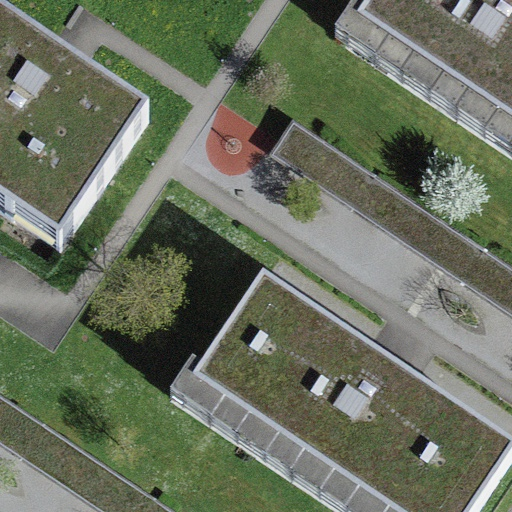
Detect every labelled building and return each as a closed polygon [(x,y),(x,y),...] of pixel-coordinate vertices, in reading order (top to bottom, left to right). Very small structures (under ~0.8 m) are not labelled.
[(511,0),(379,0),(358,32),(511,135),(511,0)] [(65,66),(0,23),(0,214),(60,254),(149,123),(65,66)] [(511,271),(300,132),(278,166),(511,320),(511,271)] [(477,511),(511,461),(511,451),(263,284),(192,389),(375,511),(477,511)] [(175,511),(2,397),(0,400),(0,444),(101,511),(175,511)]
